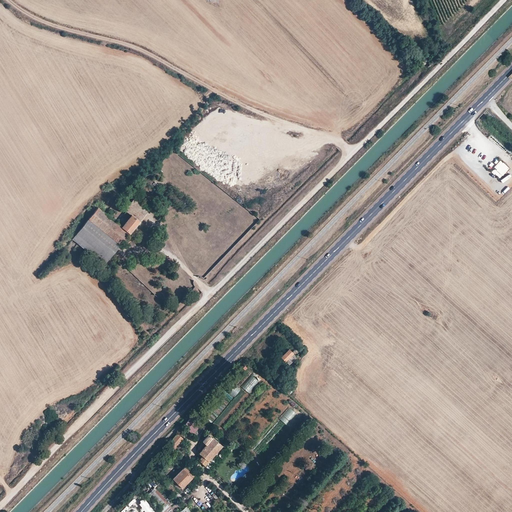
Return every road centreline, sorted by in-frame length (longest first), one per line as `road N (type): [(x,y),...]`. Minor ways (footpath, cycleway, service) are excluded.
road 1 (track): [(0,504),(503,0)]
road 2 (secondary): [(80,511),(511,71)]
road 3 (track): [(350,155),(340,143),(233,102),(141,49),(47,24),(7,0)]
